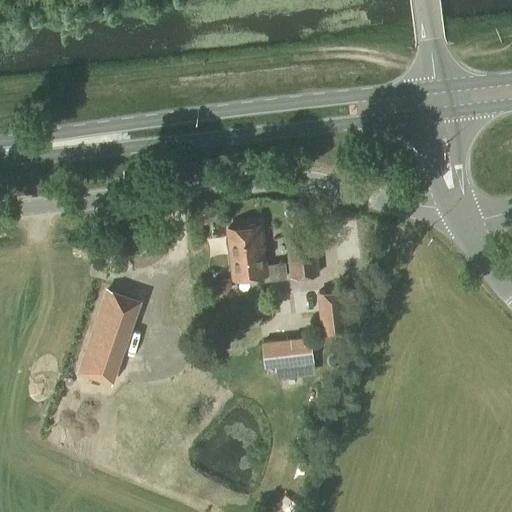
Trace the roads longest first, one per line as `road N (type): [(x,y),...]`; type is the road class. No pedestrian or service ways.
road 1 (unclassified): [(451,199),(409,207),(314,184),(0,215)]
road 2 (primary): [(437,102),(0,152)]
